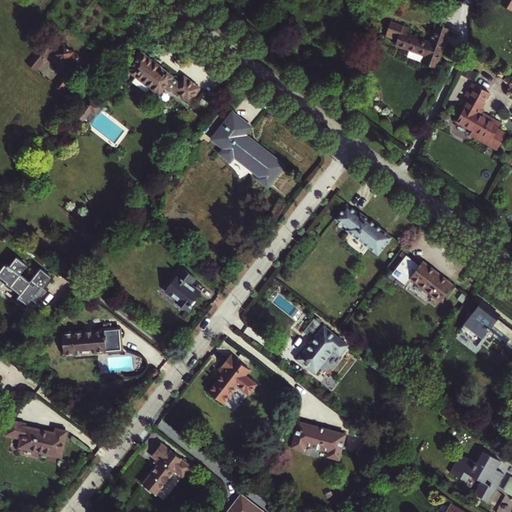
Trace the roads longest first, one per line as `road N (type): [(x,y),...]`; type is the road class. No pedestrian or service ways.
road 1 (residential): [(68,511),(356,141)]
road 2 (residential): [(176,0),(356,141)]
road 3 (residential): [(356,141),(511,262)]
